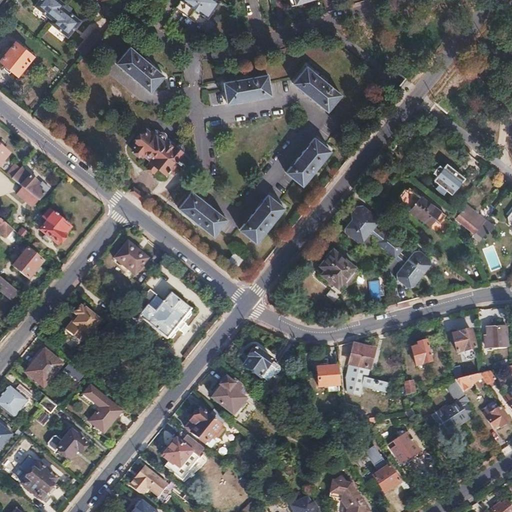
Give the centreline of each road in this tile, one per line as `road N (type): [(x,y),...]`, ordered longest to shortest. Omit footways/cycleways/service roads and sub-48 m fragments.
road 1 (residential): [(248,303),(491,0)]
road 2 (residential): [(248,303),(295,330),(325,335),(511,293)]
road 3 (residential): [(78,511),(248,303)]
road 4 (residential): [(0,362),(126,206)]
road 5 (residential): [(260,35),(177,44),(107,0)]
road 6 (residential): [(0,107),(126,206)]
road 7 (residential): [(379,73),(506,168)]
road 8 (residential): [(126,206),(248,303)]
